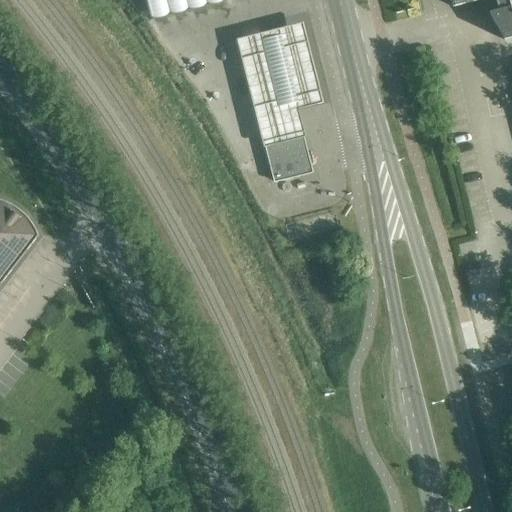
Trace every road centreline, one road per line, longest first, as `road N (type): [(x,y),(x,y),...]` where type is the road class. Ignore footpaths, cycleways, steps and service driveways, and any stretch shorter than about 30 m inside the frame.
road 1 (unclassified): [(236,511),(189,385),(143,294),(59,146),(0,69)]
road 2 (secondary): [(483,511),(407,211),(373,135)]
road 3 (secondary): [(373,135),(389,296),(438,511)]
road 4 (unknown): [(0,332),(40,276),(102,220)]
road 5 (secondary): [(373,135),(340,0)]
